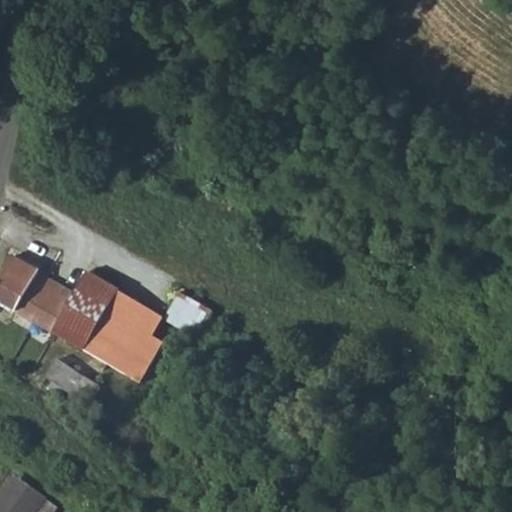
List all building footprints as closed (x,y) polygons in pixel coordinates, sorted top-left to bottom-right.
[(73,291),(44,275),(36,288),(29,284),(38,269),(12,254),(0,276),(0,302),(139,384),(163,346),(153,340),(163,323),(86,271),(73,291)] [(38,269),(29,284),(36,288),(44,275),(38,269)] [(200,337),(215,308),(181,290),(166,319),(200,337)] [(56,358),(44,376),(70,393),(82,376),(56,358)] [(14,477),(0,497),(0,511),(32,511),(42,498),(14,477)]
